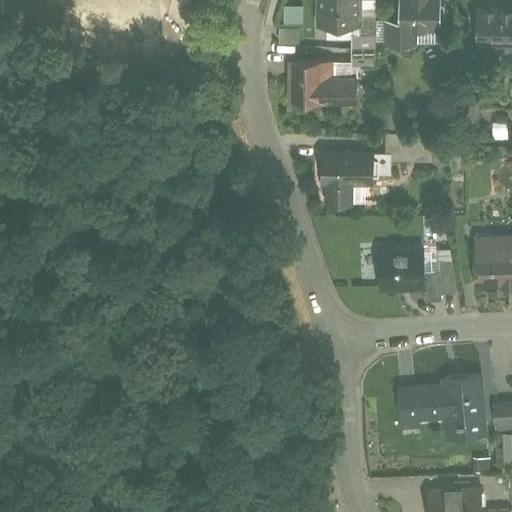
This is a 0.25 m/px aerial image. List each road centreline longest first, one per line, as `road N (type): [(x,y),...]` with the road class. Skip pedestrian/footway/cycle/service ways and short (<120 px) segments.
road 1 (residential): [(256,0),(251,106),(340,346)]
road 2 (residential): [(340,346),(511,317)]
road 3 (residential): [(340,346),(355,511)]
